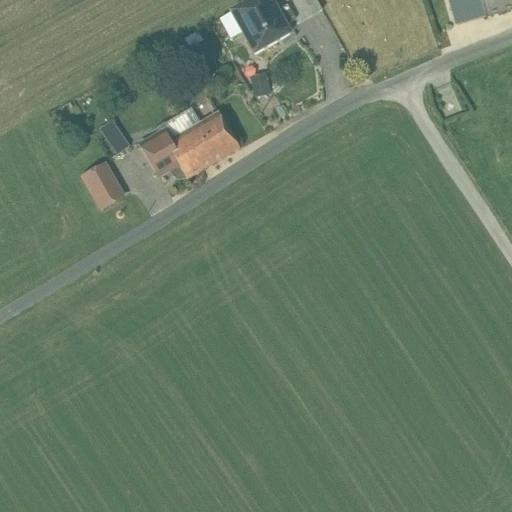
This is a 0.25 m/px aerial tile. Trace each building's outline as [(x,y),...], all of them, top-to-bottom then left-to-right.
[(254,0),(232,13),(256,54),(289,35),(269,0),(254,0)] [(297,24),(284,0),(269,0),(289,35),(297,24)] [(284,0),(297,24),(322,10),(316,0),(284,0)] [(481,0),(456,0),(463,23),(486,17),(481,0)] [(511,0),(481,0),(486,17),(511,9),(511,0)] [(191,111),(185,114),(193,128),(200,125),(191,111)] [(169,143),(167,144),(180,165),(188,180),(239,150),(219,113),(200,125),(193,128),(169,143)] [(129,147),(112,123),(102,130),(118,155),(129,147)] [(163,133),(142,146),(160,177),(180,165),(167,144),(169,143),(163,133)] [(123,198),(105,167),(84,179),(102,210),(123,198)]
